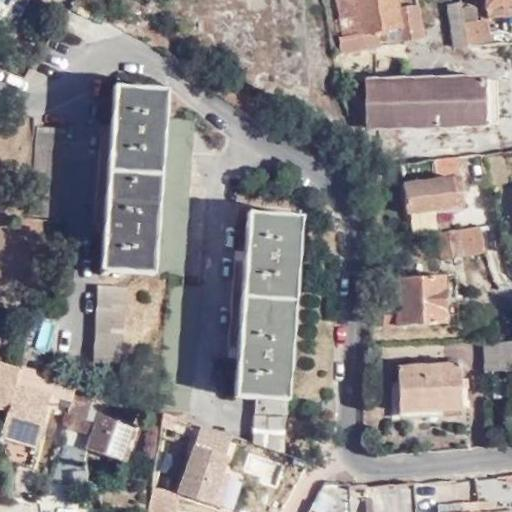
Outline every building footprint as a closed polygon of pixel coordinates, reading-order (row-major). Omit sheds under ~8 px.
[(0,0),(0,15),(17,23),(26,0),(0,0)] [(336,37),(339,53),(379,47),(377,31),(401,26),(403,41),(424,38),(416,0),(336,0),(339,19),(333,19),(335,30),(341,29),(342,35),(336,37)] [(511,0),(480,0),(483,11),(511,6),(511,0)] [(463,26),(458,1),(444,4),(453,51),(467,49),(463,26)] [(511,18),(511,6),(483,11),(485,23),(511,18)] [(463,26),(467,49),(488,45),(484,22),(463,26)] [(372,85),(377,135),(494,124),(511,120),(506,77),(488,74),(372,85)] [(166,92),(113,89),(95,271),(149,276),(150,268),(183,270),(193,132),(163,130),(166,92)] [(63,133),(37,129),(29,219),(54,221),(63,133)] [(412,211),(435,208),(466,204),(463,175),(406,181),(410,210),(412,211)] [(436,220),(435,208),(412,211),(414,222),(436,220)] [(301,219),(248,213),(230,398),(250,399),(245,441),(279,445),(301,219)] [(472,225),(438,229),(442,256),(475,252),(472,225)] [(382,303),(382,323),(458,320),(455,272),(394,276),(395,303),(382,303)] [(120,286),(94,283),(87,362),(112,365),(120,286)] [(197,286),(165,283),(153,407),(184,410),(197,286)] [(511,336),(486,338),(488,368),(511,366),(511,336)] [(462,360),(399,364),(402,410),(464,407),(462,360)] [(71,383),(52,378),(45,396),(23,391),(9,387),(13,370),(0,366),(0,410),(2,411),(0,417),(0,454),(3,461),(25,468),(44,402),(64,409),(71,383)] [(26,381),(23,391),(45,396),(52,378),(45,376),(26,381)] [(90,389),(71,383),(64,409),(62,415),(82,420),(85,409),(90,389)] [(93,413),(85,409),(82,420),(90,422),(93,413)] [(129,425),(93,413),(90,422),(80,450),(116,462),(129,425)] [(222,456),(229,436),(198,425),(175,492),(210,504),(220,474),(226,457),(222,456)] [(220,474),(210,504),(217,507),(227,477),(220,474)] [(453,479),(451,494),(476,498),(478,483),(453,479)] [(334,511),(334,499),(317,500),(318,511),(334,511)] [(484,499),(470,500),(470,511),(510,511),(510,509),(487,511),(484,499)] [(470,511),(470,500),(452,502),(453,511),(470,511)]
